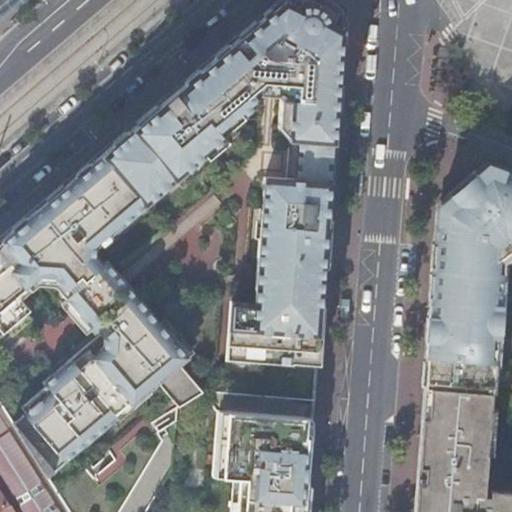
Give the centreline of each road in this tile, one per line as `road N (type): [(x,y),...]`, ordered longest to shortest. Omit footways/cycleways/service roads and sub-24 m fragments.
road 1 (tertiary): [(360,511),(391,104)]
road 2 (residential): [(0,185),(214,0)]
road 3 (residential): [(391,104),(511,150)]
